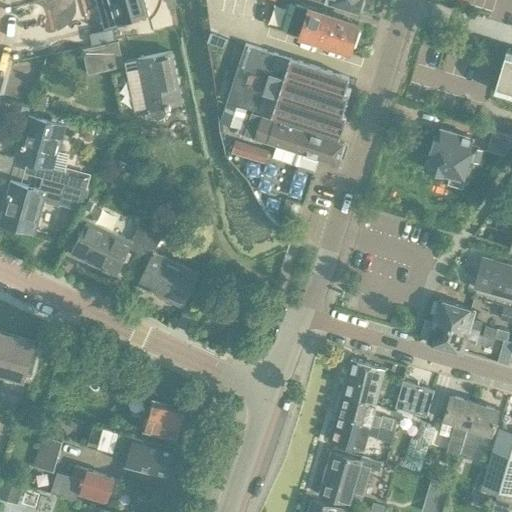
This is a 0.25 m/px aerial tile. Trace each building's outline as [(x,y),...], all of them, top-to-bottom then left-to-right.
[(109,0),(116,24),(149,14),(145,0),(109,0)] [(322,0),(323,0),(357,10),(358,8),(361,8),(363,0),(322,0)] [(286,31),(348,51),(350,47),(354,48),(360,30),(356,29),(357,24),(295,3),(286,31)] [(113,28),(89,33),(91,45),(115,40),(113,28)] [(91,45),(82,47),(87,74),(105,70),(105,72),(122,69),(120,59),(136,56),(147,109),(149,108),(149,112),(151,116),(155,118),(159,119),(163,117),(165,113),(166,108),(165,105),(180,102),(170,51),(147,55),(143,35),(115,40),(91,45)] [(232,81),(226,100),(339,137),(345,116),(339,114),(345,96),(342,95),(348,76),(341,74),(245,43),(238,63),(232,81)] [(511,49),(506,48),(493,90),(511,95),(511,49)] [(36,94),(33,106),(44,108),(47,96),(36,94)] [(247,109),(226,102),(220,122),(240,128),(247,109)] [(252,113),(244,135),(303,154),(299,166),(314,170),(318,159),(319,159),(337,165),(344,143),(337,141),(252,113)] [(40,177),(63,184),(85,190),(90,174),(65,167),(69,153),(56,150),(62,125),(26,115),(15,159),(43,166),(40,177)] [(478,163),(482,149),(470,145),(473,136),(440,127),(437,135),(434,134),(424,168),(450,176),(448,182),(461,185),(462,180),(466,180),(472,161),(478,163)] [(487,151),(503,155),(511,141),(511,134),(492,130),(487,151)] [(123,139),(114,158),(126,164),(135,146),(123,139)] [(235,140),(231,152),(265,162),(269,151),(235,140)] [(63,184),(40,177),(37,188),(8,181),(0,211),(0,224),(34,233),(42,201),(57,205),(63,184)] [(88,198),(84,206),(90,209),(94,201),(88,198)] [(78,214),(70,233),(78,236),(70,253),(116,275),(128,248),(139,253),(149,231),(138,225),(131,239),(86,218),(78,214)] [(149,257),(136,285),(145,289),(180,305),(188,289),(197,270),(154,250),(160,236),(149,231),(139,253),(149,257)] [(511,296),(511,265),(482,257),(474,286),(511,296)] [(439,299),(433,320),(494,337),(497,329),(481,325),(482,322),(471,318),(474,309),(439,299)] [(511,321),(511,308),(503,306),(500,318),(511,321)] [(433,320),(427,341),(461,352),(465,340),(480,344),(480,343),(492,346),(494,337),(433,320)] [(34,341),(0,331),(0,366),(25,374),(34,341)] [(341,393),(375,402),(385,366),(351,357),(341,393)] [(427,414),(434,388),(403,379),(395,406),(427,414)] [(375,402),(341,393),(336,413),(391,428),(394,417),(383,414),(382,416),(373,413),(375,402)] [(451,393),(439,433),(450,436),(446,450),(459,454),(475,400),(451,393)] [(141,395),(137,408),(132,425),(175,437),(184,407),(152,398),(152,399),(141,395)] [(475,400),(459,454),(472,458),(480,429),(491,433),(499,407),(475,400)] [(392,440),(395,429),(391,428),(336,413),(329,438),(363,447),(367,432),(377,435),(376,436),(392,440)] [(410,439),(402,466),(419,472),(428,444),(429,444),(435,425),(421,421),(415,441),(410,439)] [(90,431),(86,444),(113,452),(114,449),(127,453),(124,463),(164,475),(165,473),(170,470),(172,462),(169,457),(173,445),(133,433),(131,441),(118,438),(120,430),(93,422),(90,431)] [(481,492),(496,496),(511,501),(511,500),(511,429),(500,426),(481,492)] [(53,471),(62,440),(42,435),(34,466),(53,471)] [(333,451),(320,494),(349,502),(351,493),(362,496),(371,467),(380,470),(382,462),(362,457),(361,460),(333,451)] [(71,475),(67,474),(57,471),(51,490),(75,498),(78,490),(106,499),(113,476),(75,464),(71,475)] [(0,486),(0,497),(17,503),(22,487),(2,481),(0,486)] [(508,511),(511,501),(496,496),(491,511),(508,511)] [(346,511),(347,508),(312,497),(307,511),(346,511)]
